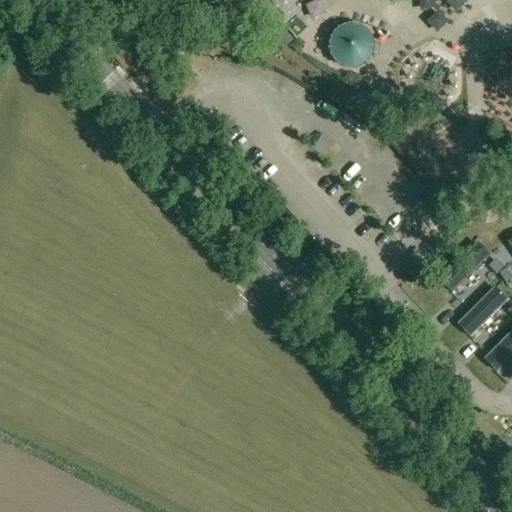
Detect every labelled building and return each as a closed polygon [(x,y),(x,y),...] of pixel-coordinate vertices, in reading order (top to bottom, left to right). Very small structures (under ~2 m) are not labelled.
[(336,34),(331,40),(329,48),(329,55),(332,63),(338,68),(345,72),(352,73),(359,72),(366,68),(371,63),(374,56),(374,49),(373,42),(369,36),(364,31),(357,28),(350,28),(342,29),(336,34)] [(363,83),(357,92),(379,107),(385,98),(363,83)] [(477,245),(439,281),(452,293),(489,257),(477,245)] [(494,261),(488,267),(496,276),(502,270),(494,261)] [(511,277),(506,269),(499,274),(505,284),(511,279),(511,277)] [(494,289),(458,326),(470,338),(506,301),(494,289)] [(511,332),(484,361),(496,373),(511,357),(511,332)]
